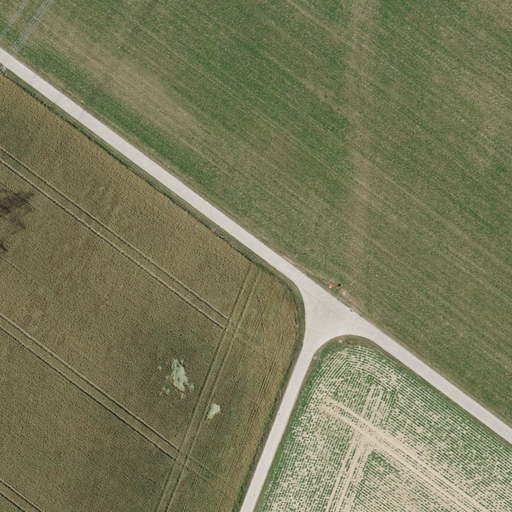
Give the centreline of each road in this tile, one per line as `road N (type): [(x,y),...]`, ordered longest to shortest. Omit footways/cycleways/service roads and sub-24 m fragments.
road 1 (track): [(0,55),(511,437)]
road 2 (track): [(327,299),(246,511)]
